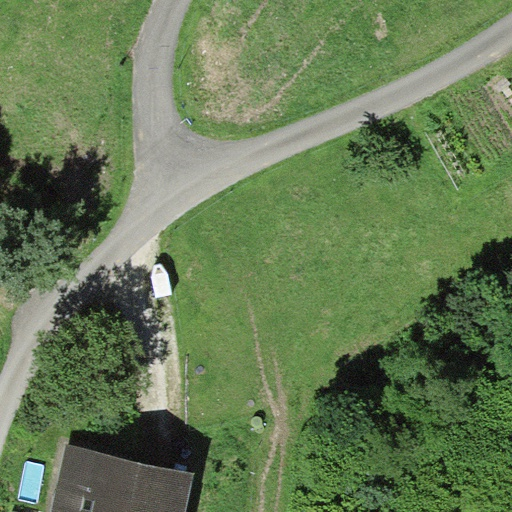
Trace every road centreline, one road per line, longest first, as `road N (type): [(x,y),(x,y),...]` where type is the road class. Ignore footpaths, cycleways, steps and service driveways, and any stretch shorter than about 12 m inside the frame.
road 1 (track): [(0,399),(20,354),(173,189),(361,115),(511,31)]
road 2 (track): [(173,0),(144,61),(146,119),(173,189)]
